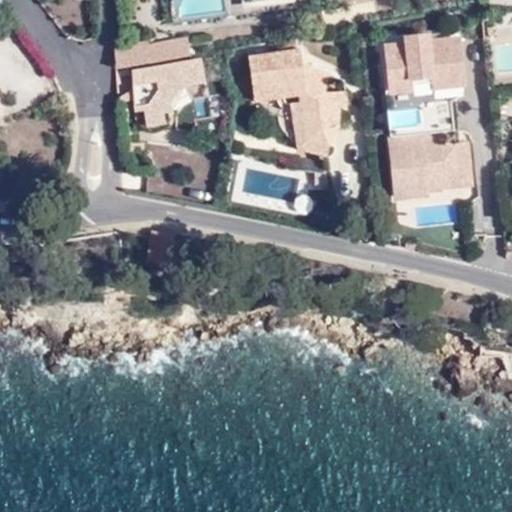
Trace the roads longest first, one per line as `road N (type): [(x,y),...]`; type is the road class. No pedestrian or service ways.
road 1 (tertiary): [(95,213),(158,211),(511,285)]
road 2 (unknown): [(489,0),(511,167)]
road 3 (residential): [(95,213),(91,79)]
